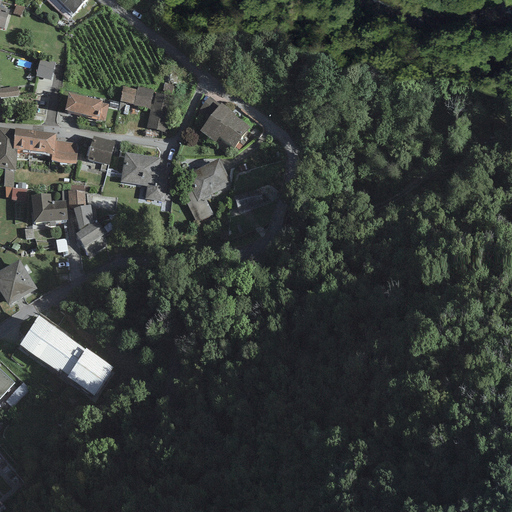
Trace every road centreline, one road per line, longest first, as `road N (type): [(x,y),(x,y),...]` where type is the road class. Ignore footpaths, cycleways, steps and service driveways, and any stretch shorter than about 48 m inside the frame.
road 1 (unclassified): [(90,511),(169,392),(186,320),(208,296),(259,270),(265,244)]
road 2 (residential): [(265,244),(94,276),(0,330)]
road 3 (residential): [(204,76),(174,142),(0,125)]
road 4 (residential): [(204,76),(273,129),(291,154),(290,180),(265,244)]
road 5 (residential): [(108,0),(204,76)]
